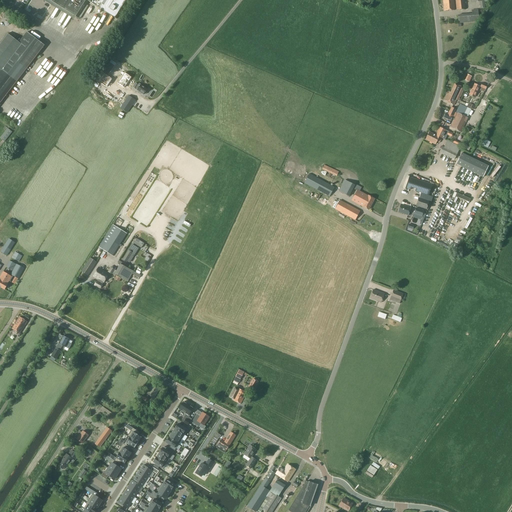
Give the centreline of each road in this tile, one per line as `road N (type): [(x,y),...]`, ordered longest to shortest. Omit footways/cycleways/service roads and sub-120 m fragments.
road 1 (unclassified): [(307,457),(388,202),(440,85),(434,0)]
road 2 (unknown): [(120,355),(17,511)]
road 3 (tertiary): [(181,391),(54,320)]
road 4 (residential): [(181,391),(104,511)]
road 5 (tertiary): [(307,457),(181,391)]
